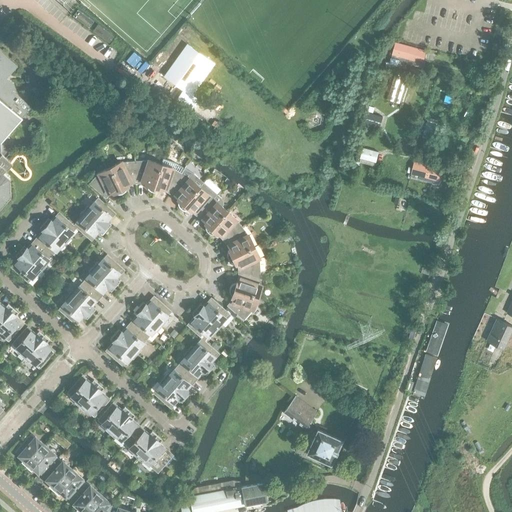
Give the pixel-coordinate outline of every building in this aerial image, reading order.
[(89,27),(94,21),(78,9),(73,16),(89,27)] [(184,30),(189,24),(186,21),(181,26),(184,30)] [(109,42),(114,36),(98,24),(93,30),(109,42)] [(402,44),(393,41),(392,41),(385,66),(402,71),(405,57),(415,60),(417,50),(410,48),(410,46),(405,45),(405,44),(402,43),(402,44)] [(187,92),(209,61),(209,60),(187,44),(164,76),(183,89),(176,99),(191,110),(198,100),(197,99),(187,92)] [(0,208),(11,197),(9,179),(3,173),(12,162),(4,155),(9,149),(0,141),(14,126),(31,107),(31,106),(12,90),(14,88),(14,86),(14,84),(7,78),(17,66),(0,50),(0,208)] [(40,61),(36,57),(28,50),(24,53),(32,61),(36,65),(40,61)] [(50,77),(59,67),(49,59),(41,68),(50,77)] [(446,95),(445,103),(451,104),(453,97),(446,95)] [(367,113),(364,124),(378,128),(381,116),(367,113)] [(425,122),(423,133),(435,136),(437,124),(425,122)] [(379,151),(363,147),(360,157),(361,157),(376,162),(379,151)] [(355,156),(352,166),(359,168),(360,162),(361,157),(360,157),(355,156)] [(135,161),(136,181),(142,181),(146,182),(146,184),(147,186),(147,187),(147,188),(148,189),(149,190),(150,191),(151,191),(161,164),(149,160),(135,161)] [(121,161),(109,167),(122,193),(123,192),(124,191),(125,190),(126,189),(126,188),(126,187),(126,186),(127,185),(126,184),(131,181),(136,181),(135,161),(121,161)] [(415,162),(412,173),(440,181),(443,169),(415,162)] [(181,173),(173,168),(161,164),(151,191),(153,191),(154,192),(155,191),(156,191),(158,191),(159,190),(159,189),(160,189),(161,187),(166,189),(170,192),(181,173)] [(122,193),(109,167),(98,173),(89,183),(104,197),(108,193),(112,190),(113,192),(114,192),(115,193),(116,193),(117,193),(118,194),(120,194),(121,193),(122,193)] [(184,168),(181,173),(170,192),(175,194),(179,198),(178,199),(178,200),(178,201),(178,202),(178,203),(178,205),(179,206),(179,207),(180,208),(203,182),(193,173),(184,168)] [(52,182),(48,186),(53,190),(56,185),(52,182)] [(190,208),(198,215),(217,194),(203,182),(180,208),(181,209),(182,209),(183,209),(185,210),(186,210),(187,209),(188,209),(189,209),(190,208)] [(207,231),(208,232),(227,210),(222,206),(222,205),(222,204),(223,203),(222,200),(222,199),(221,198),(217,194),(198,215),(206,222),(205,223),(206,224),(205,225),(205,226),(205,228),(206,229),(206,230),(207,231)] [(88,205),(84,209),(106,229),(111,224),(108,222),(108,221),(107,220),(114,211),(96,195),(95,196),(97,198),(90,206),(88,205)] [(73,222),(72,223),(78,229),(90,239),(97,231),(99,232),(102,234),(106,229),(84,209),(80,214),(81,215),(74,223),(73,222)] [(222,235),(225,240),(242,227),(236,219),(227,210),(208,232),(209,233),(210,233),(211,234),(212,234),(213,234),(215,234),(216,233),(216,234),(218,232),(222,235)] [(72,223),(60,212),(52,221),(51,220),(48,218),(44,223),(66,242),(70,238),(68,236),(76,228),(77,230),(78,229),(72,223)] [(43,231),(36,240),(52,255),(60,245),(62,247),(66,242),(44,223),(39,227),(42,230),(43,231)] [(227,257),(228,258),(254,246),(248,234),(242,227),(225,240),(228,244),(230,249),(229,250),(228,251),(228,252),(227,253),(227,255),(227,256),(227,257)] [(19,250),(42,270),(46,265),(44,264),(52,255),(36,240),(28,248),(27,247),(26,247),(24,245),(19,250)] [(239,267),(240,272),(260,271),(259,257),(254,246),(228,258),(228,259),(229,260),(230,261),(231,262),(232,262),(234,263),(235,263),(237,262),(239,267)] [(38,274),(42,270),(19,250),(15,255),(18,257),(17,258),(19,259),(11,268),(28,282),(36,273),(38,274)] [(97,261),(93,266),(115,286),(120,281),(117,278),(116,277),(123,268),(107,253),(98,263),(97,261)] [(82,281),(99,296),(106,287),(108,289),(108,288),(111,291),(115,286),(93,266),(89,270),(90,272),(82,281)] [(230,286),(230,288),(257,297),(261,285),(260,271),(240,272),(240,278),(238,283),(237,282),(236,283),(235,283),(234,283),(233,284),(232,285),(231,285),(230,286)] [(55,272),(50,276),(54,280),(58,275),(55,272)] [(91,313),(92,313),(95,308),(93,306),(92,304),(99,296),(82,281),(74,290),(73,289),(69,293),(91,313)] [(257,297),(230,288),(229,289),(229,290),(229,291),(230,293),(230,294),(231,295),(232,296),(233,297),(232,302),(228,306),(235,312),(236,314),(243,320),(253,309),(257,297)] [(87,318),(91,313),(69,293),(65,298),(66,299),(58,309),(75,323),(82,315),(84,316),(87,318)] [(138,306),(161,326),(165,321),(163,320),(172,311),(155,296),(147,305),(146,303),(146,304),(143,301),(138,306)] [(196,308),(218,328),(222,323),(221,322),(228,313),(230,315),(231,314),(225,309),(212,298),(205,306),(203,305),(200,303),(196,308)] [(0,322),(13,308),(8,303),(5,306),(4,307),(0,303),(0,322)] [(161,326),(138,306),(134,311),(137,313),(136,314),(138,315),(130,324),(147,338),(155,329),(157,331),(161,326)] [(235,312),(228,306),(225,309),(231,314),(233,316),(234,317),(236,314),(235,313),(235,312)] [(13,308),(0,322),(0,333),(8,341),(23,324),(14,316),(16,315),(15,315),(18,312),(13,308)] [(218,328),(196,308),(191,313),(194,315),(194,316),(195,317),(188,325),(200,336),(206,341),(207,341),(205,339),(213,331),(214,332),(218,328)] [(511,325),(497,318),(487,340),(504,348),(511,330),(511,325)] [(437,355),(449,324),(436,320),(425,351),(437,355)] [(119,329),(114,334),(137,353),(141,349),(139,347),(147,338),(130,324),(123,332),(122,331),(121,331),(119,329)] [(19,353),(24,357),(44,335),(39,330),(36,333),(35,334),(26,327),(11,343),(21,352),(19,353)] [(173,330),(169,334),(174,338),(177,334),(173,330)] [(133,358),(137,353),(114,334),(110,339),(113,341),(112,341),(114,343),(106,351),(123,366),(131,356),(133,358)] [(44,335),(24,357),(28,361),(30,360),(39,368),(54,351),(45,344),(47,342),(46,342),(49,339),(44,335)] [(192,345),(188,350),(210,369),(214,364),(212,362),(211,360),(218,352),(215,349),(210,345),(206,341),(200,336),(199,336),(201,338),(194,346),(192,345)] [(480,357),(488,360),(491,352),(483,349),(480,357)] [(177,365),(194,379),(201,371),(203,372),(206,374),(210,369),(188,350),(184,354),(186,355),(177,365)] [(424,396),(429,384),(425,383),(434,356),(425,354),(412,392),(424,396)] [(167,372),(163,377),(186,397),(190,392),(187,389),(188,389),(186,388),(194,379),(177,365),(169,374),(167,372)] [(79,406),(99,383),(94,379),(91,382),(91,381),(90,383),(81,375),(66,392),(76,400),(74,402),(79,406)] [(27,377),(23,381),(28,386),(32,381),(27,377)] [(186,397),(163,377),(159,381),(161,383),(153,392),(169,407),(177,398),(178,400),(179,399),(181,402),(186,397)] [(104,388),(99,383),(79,406),(83,410),(85,408),(94,416),(109,400),(100,392),(102,391),(101,390),(104,388)] [(305,429),(310,420),(317,412),(295,395),(283,411),(305,429)] [(110,433),(129,411),(124,406),(122,409),(121,410),(112,402),(97,419),(107,427),(105,429),(110,433)] [(116,435),(125,443),(139,427),(131,419),(132,418),(134,415),(129,411),(110,433),(114,437),(116,435)] [(137,457),(157,435),(152,430),(150,433),(149,433),(148,434),(139,427),(125,443),(134,452),(132,453),(137,457)] [(316,428),(305,452),(329,463),(340,439),(320,430),(316,428)] [(57,431),(52,437),(65,449),(70,443),(57,431)] [(21,461),(26,466),(44,445),(30,433),(15,450),(24,457),(23,458),(23,459),(21,461)] [(162,439),(157,435),(137,457),(142,461),(143,460),(158,472),(172,456),(159,444),(160,442),(159,442),(162,439)] [(35,467),(43,474),(58,457),(44,445),(26,466),(31,470),(33,468),(34,468),(35,467)] [(48,486),(53,490),(72,469),(66,464),(58,457),(43,474),(51,481),(50,482),(51,483),(48,486)] [(63,491),(71,498),(85,482),(72,469),(53,490),(58,495),(61,492),(61,493),(63,491)] [(240,486),(240,482),(239,481),(232,479),(194,486),(182,497),(185,511),(206,511),(245,504),(266,500),(263,483),(241,487),(241,485),(240,486)] [(76,510),(78,511),(82,511),(99,494),(85,482),(71,498),(79,505),(77,507),(78,507),(76,510)] [(99,494),(82,511),(109,511),(113,506),(99,494)]
